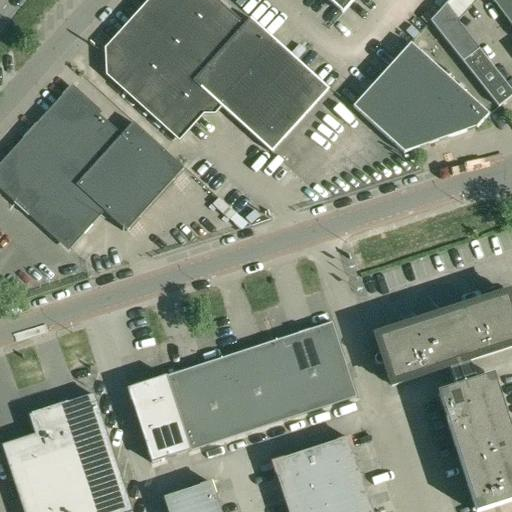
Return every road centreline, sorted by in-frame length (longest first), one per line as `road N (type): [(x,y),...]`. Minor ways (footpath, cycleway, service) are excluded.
road 1 (unclassified): [(0,335),(511,163)]
road 2 (unclassified): [(0,107),(97,0)]
